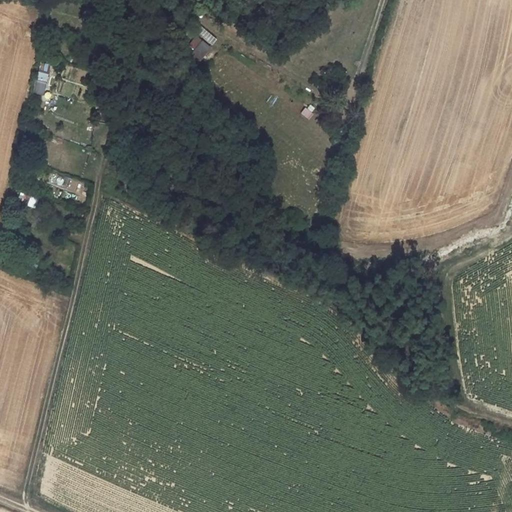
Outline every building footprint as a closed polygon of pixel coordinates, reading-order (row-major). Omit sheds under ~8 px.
[(199,36),(210,46),(216,40),(204,30),(199,36)] [(208,48),(201,42),(188,59),(196,65),(208,48)] [(47,73),(49,65),(39,63),(37,70),(47,73)] [(42,95),(47,74),(36,71),(31,93),(42,95)] [(304,108),(300,114),(309,120),(313,113),(304,108)]
